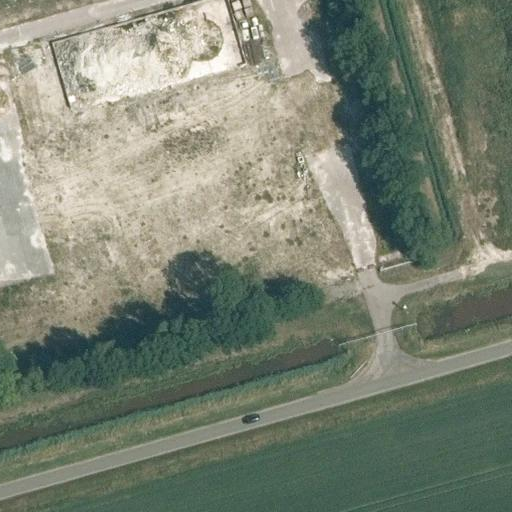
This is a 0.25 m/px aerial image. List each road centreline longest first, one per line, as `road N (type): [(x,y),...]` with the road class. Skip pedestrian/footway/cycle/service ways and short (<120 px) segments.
road 1 (unclassified): [(0,493),(511,350)]
road 2 (track): [(394,0),(473,274)]
road 3 (track): [(396,383),(378,299),(511,263)]
